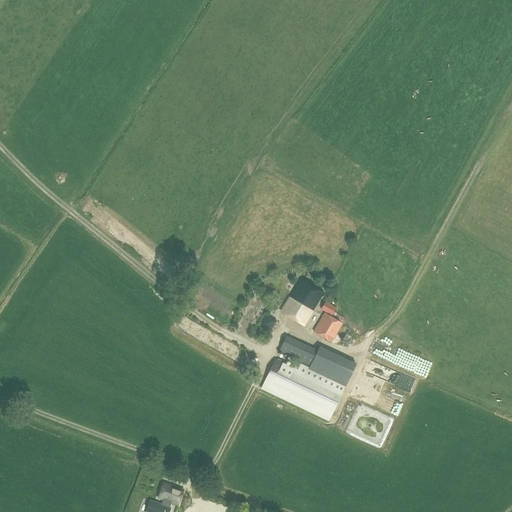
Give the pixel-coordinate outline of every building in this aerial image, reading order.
[(281,311),(304,325),(323,292),(300,279),(281,311)] [(247,329),(263,293),(252,288),(236,324),(247,329)] [(331,315),(336,308),(325,301),(320,309),(331,315)] [(268,328),(273,317),(263,312),(258,323),(268,328)] [(325,312),(313,331),(331,342),(342,323),(325,312)] [(170,324),(177,327),(180,320),(172,317),(170,324)] [(194,336),(219,349),(224,338),(191,321),(189,324),(185,322),(182,329),(194,335),(194,336)] [(278,351),(310,366),(318,351),(286,336),(278,351)] [(223,356),(246,365),(251,354),(228,344),(223,356)] [(338,355),(331,369),(342,374),(349,360),(338,355)] [(275,359),(261,388),(328,421),(345,386),(296,363),(294,368),(275,359)] [(171,503),(177,505),(183,489),(164,482),(158,498),(164,500),(162,504),(150,500),(144,511),(168,511),(171,507),(169,507),(171,503)]
